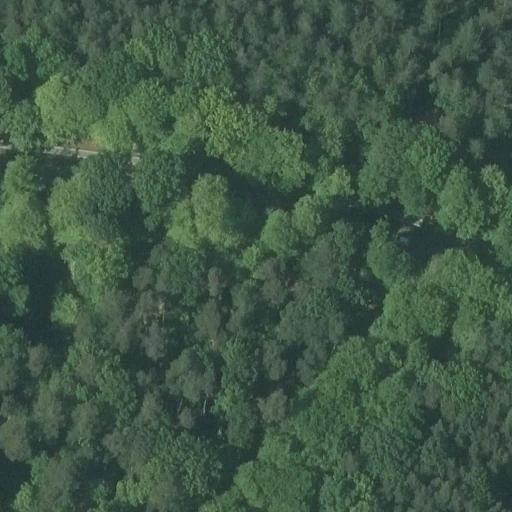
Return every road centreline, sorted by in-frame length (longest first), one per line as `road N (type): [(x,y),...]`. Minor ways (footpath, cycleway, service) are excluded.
road 1 (secondary): [(511,291),(373,236),(195,197),(0,170)]
road 2 (track): [(0,441),(511,398)]
road 3 (track): [(494,252),(474,306),(264,511)]
